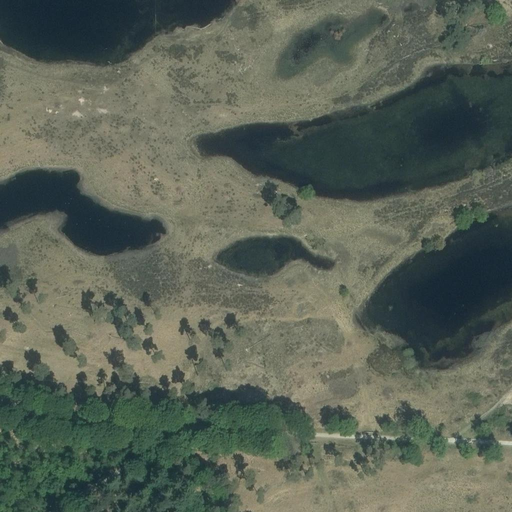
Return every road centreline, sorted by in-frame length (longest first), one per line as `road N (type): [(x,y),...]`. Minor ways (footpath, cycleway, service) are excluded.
road 1 (track): [(184,429),(0,401)]
road 2 (track): [(61,511),(184,429)]
